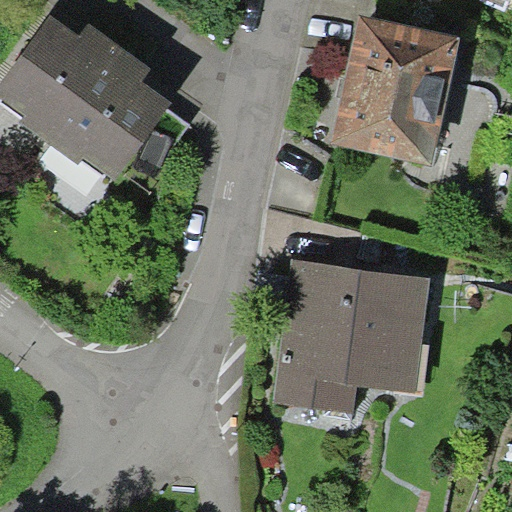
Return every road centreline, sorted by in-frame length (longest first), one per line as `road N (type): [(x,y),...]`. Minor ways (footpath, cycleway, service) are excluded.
road 1 (residential): [(147,419),(190,369),(219,261),(247,86)]
road 2 (residential): [(147,419),(0,310)]
road 3 (residential): [(147,419),(56,496),(24,511)]
road 4 (residential): [(247,86),(130,0)]
road 5 (residential): [(147,419),(214,477),(216,511)]
